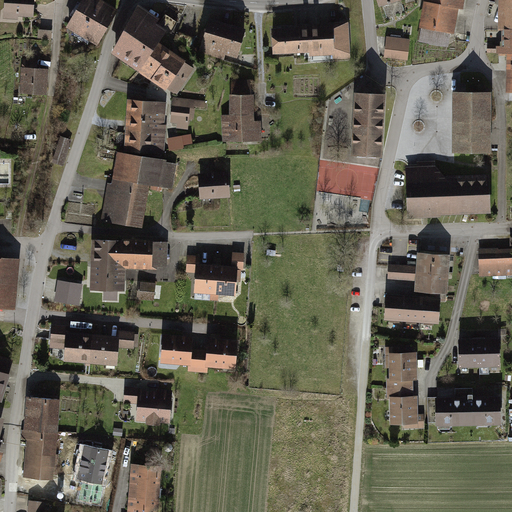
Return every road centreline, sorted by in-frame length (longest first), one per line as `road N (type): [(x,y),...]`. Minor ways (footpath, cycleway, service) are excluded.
road 1 (residential): [(47,243),(10,511)]
road 2 (residential): [(130,0),(47,243)]
road 3 (residential): [(47,243),(91,234),(250,234)]
road 4 (residential): [(473,56),(494,83),(498,106),(499,227)]
road 5 (residential): [(362,408),(375,231)]
road 6 (residential): [(375,231),(406,73)]
road 7 (unknown): [(47,112),(17,242)]
road 8 (residential): [(375,231),(499,227)]
